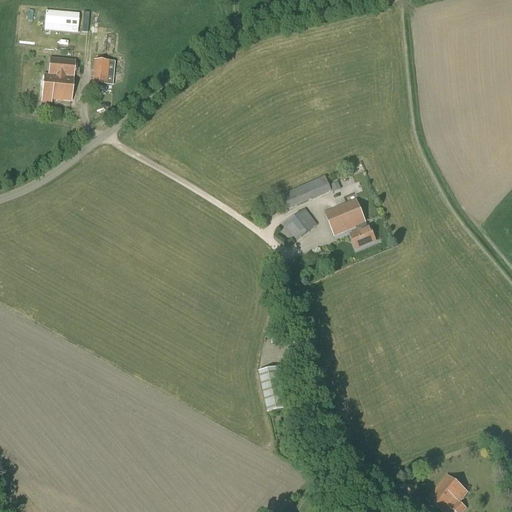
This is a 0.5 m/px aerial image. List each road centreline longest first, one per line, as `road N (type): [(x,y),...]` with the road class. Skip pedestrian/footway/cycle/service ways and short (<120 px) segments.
road 1 (unclassified): [(103,136),(285,253),(315,427),(347,511)]
road 2 (unclassified): [(103,136),(232,40),(385,0)]
road 3 (unclassified): [(0,200),(103,136)]
